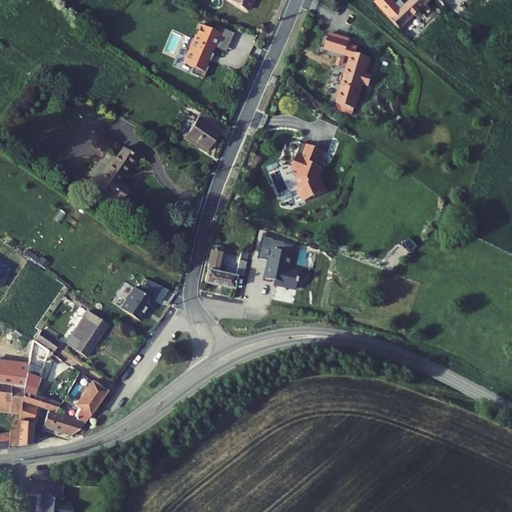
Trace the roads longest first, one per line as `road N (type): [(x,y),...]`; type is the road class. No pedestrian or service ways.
road 1 (secondary): [(511,411),(409,358),(354,340),(294,336),(236,354)]
road 2 (unclassified): [(294,0),(220,179),(194,272)]
road 3 (secondary): [(202,373),(97,443),(0,462)]
road 4 (unclassified): [(189,309),(116,406)]
